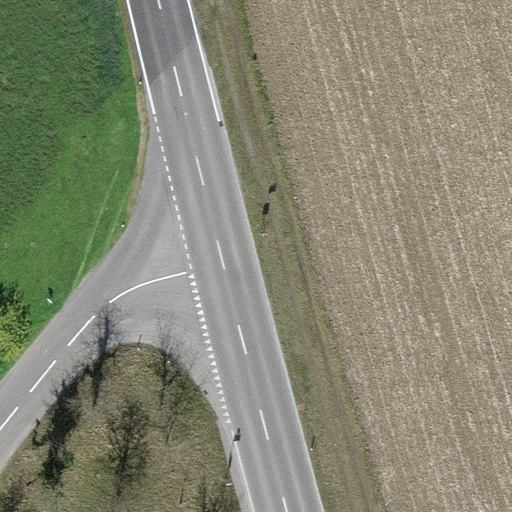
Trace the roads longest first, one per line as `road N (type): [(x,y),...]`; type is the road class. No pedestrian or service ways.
road 1 (unclassified): [(0,442),(103,314),(140,291),(229,271)]
road 2 (tertiary): [(163,0),(229,271)]
road 3 (tertiary): [(229,271),(292,511)]
